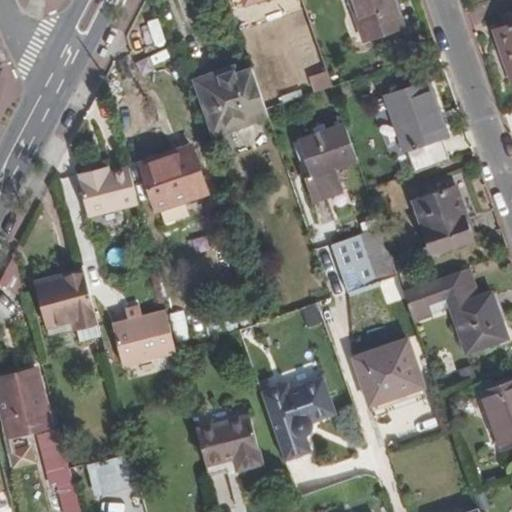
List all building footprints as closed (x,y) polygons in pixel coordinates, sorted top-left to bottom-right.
[(393,0),(349,0),(364,40),(402,27),(393,0)] [(511,13),(501,17),(504,28),(511,25),(511,13)] [(511,25),(504,28),(493,32),(511,82),(511,81),(511,25)] [(417,40),(406,44),(409,53),(421,49),(417,40)] [(212,133),(266,115),(264,109),(251,69),(233,76),(230,69),(194,81),(212,133)] [(325,70),(307,74),(311,90),(329,86),(325,70)] [(413,172),(447,160),(439,138),(446,135),(427,82),(383,97),(402,150),(405,149),(413,172)] [(340,168),(357,162),(344,124),(296,140),(310,178),(301,181),(309,204),(348,191),(340,168)] [(154,210),(158,209),(184,200),(206,192),(190,147),(139,165),(154,210)] [(106,166),(96,169),(98,176),(108,173),(106,166)] [(98,176),(96,169),(77,174),(88,217),(137,204),(128,168),(108,173),(98,176)] [(452,187),(412,201),(431,254),(470,241),(452,187)] [(184,200),(158,209),(163,227),(190,218),(184,200)] [(380,227),(387,247),(397,243),(390,223),(380,227)] [(387,247),(380,227),(330,244),(347,292),(397,276),(387,247)] [(459,269),(470,299),(477,296),(466,266),(459,269)] [(470,299),(459,269),(401,289),(412,319),(449,306),(465,352),(506,338),(490,292),(477,296),(470,299)] [(75,346),(99,340),(83,275),(36,287),(46,326),(68,321),(75,346)] [(121,366),(175,352),(164,311),(110,324),(121,366)] [(407,340),(353,359),(369,405),(423,387),(407,340)] [(35,370),(17,374),(18,380),(36,375),(35,370)] [(16,409),(22,433),(49,426),(36,375),(18,380),(17,374),(0,378),(0,403),(2,412),(16,409)] [(286,384),(260,393),(283,460),(309,452),(304,436),(308,434),(310,431),(312,425),(310,421),(333,415),(322,379),(288,390),(286,384)] [(511,380),(479,392),(498,448),(511,443),(511,380)] [(8,436),(22,433),(16,409),(2,412),(8,436)] [(195,428),(210,424),(207,414),(192,418),(195,428)] [(204,463),(207,476),(236,469),(260,463),(246,414),(210,424),(195,428),(204,463)] [(42,433),(57,485),(70,481),(57,428),(42,433)] [(82,463),(91,495),(132,485),(124,452),(82,463)]
